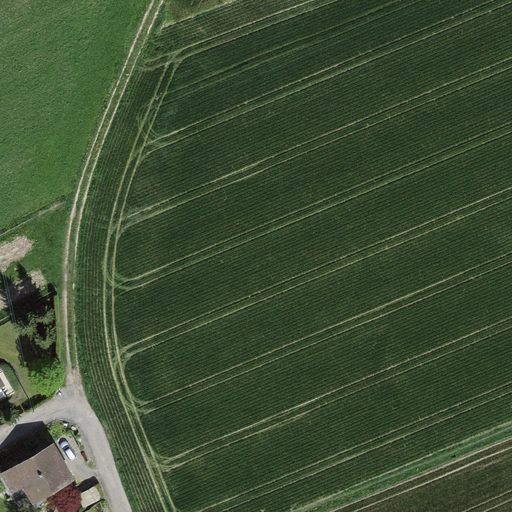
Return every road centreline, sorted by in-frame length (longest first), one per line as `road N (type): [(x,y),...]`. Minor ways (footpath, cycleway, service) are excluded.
road 1 (track): [(78,399),(70,322),(78,196),(160,0)]
road 2 (residential): [(120,511),(78,399),(0,445)]
